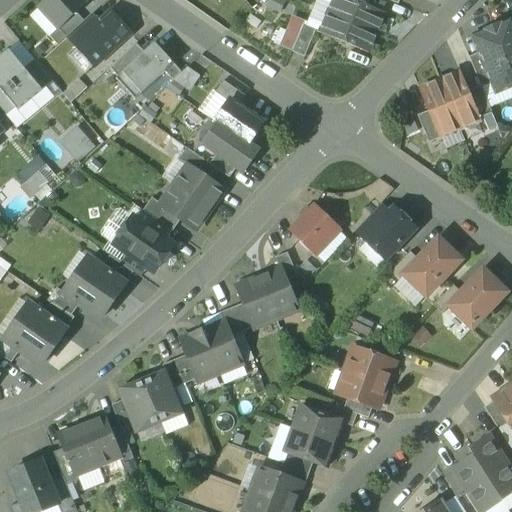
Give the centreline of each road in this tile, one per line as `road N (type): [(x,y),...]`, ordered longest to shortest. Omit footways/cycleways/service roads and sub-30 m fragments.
road 1 (residential): [(0,426),(41,410),(194,279),(338,130)]
road 2 (residential): [(143,0),(338,130)]
road 3 (residential): [(338,130),(511,255)]
road 4 (residential): [(338,130),(465,0)]
road 5 (residential): [(426,428),(396,432),(330,511)]
road 6 (residential): [(511,326),(426,428)]
